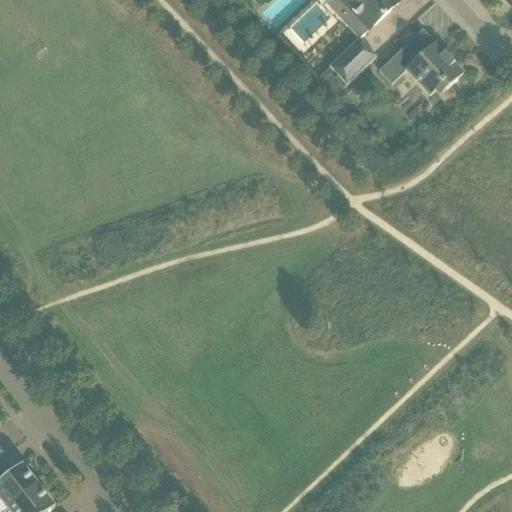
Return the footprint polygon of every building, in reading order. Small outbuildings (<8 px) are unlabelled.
[(336,0),(368,33),(384,18),(399,4),(394,0),(336,0)] [(511,0),(502,0),(511,9),(511,0)] [(422,32),(389,64),(402,77),(406,73),(430,98),(434,94),(439,99),(463,76),(450,62),(452,60),(443,51),(444,50),(437,43),(435,45),(422,32)] [(376,59),(359,41),(358,41),(329,69),(315,81),(316,82),(333,100),(340,94),(376,59)] [(0,502),(7,511),(38,488),(21,467),(0,483),(0,502)] [(7,511),(51,511),(54,510),(48,501),(51,499),(44,490),(41,492),(38,488),(7,511)]
